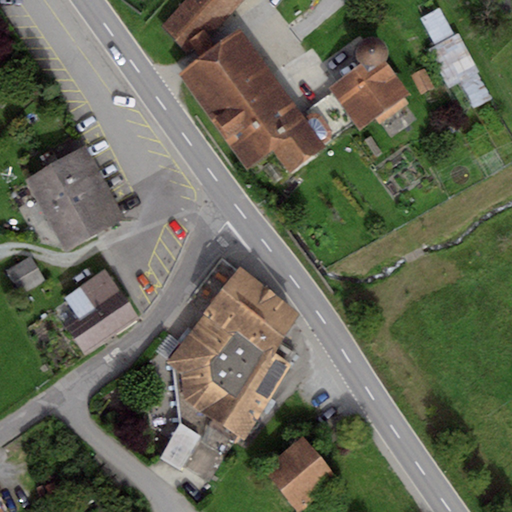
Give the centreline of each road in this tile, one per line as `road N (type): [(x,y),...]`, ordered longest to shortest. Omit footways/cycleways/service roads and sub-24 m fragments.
road 1 (primary): [(236,210),(448,511)]
road 2 (primary): [(83,0),(236,210)]
road 3 (residential): [(236,210),(162,316),(63,393)]
road 4 (residential): [(177,509),(77,417),(63,393)]
